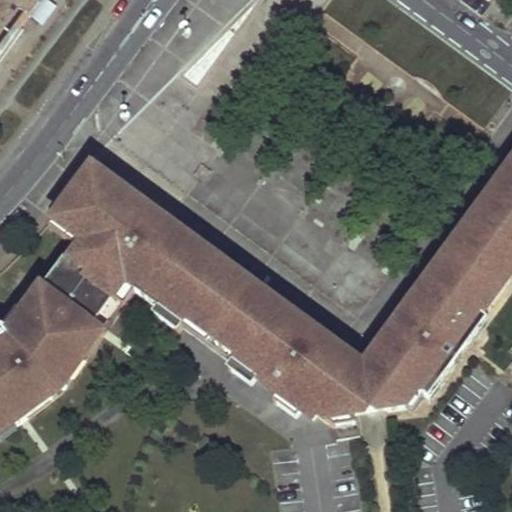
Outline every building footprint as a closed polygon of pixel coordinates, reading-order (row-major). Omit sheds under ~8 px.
[(0,0),(0,66),(49,0),(0,0)] [(511,171),(367,369),(366,371),(373,415),(374,415),(388,413),(382,378),(511,200),(511,171)] [(358,417),(373,415),(366,371),(363,369),(95,172),(85,186),(160,242),(161,242),(158,244),(175,257),(177,254),(306,349),(305,351),(322,363),(323,361),(353,383),(358,417)] [(0,426),(14,416),(19,424),(24,421),(54,399),(51,397),(81,356),(97,333),(95,331),(128,285),(138,293),(161,313),(163,311),(184,329),(232,369),(236,364),(259,381),(281,397),(304,414),(315,422),(318,417),(336,431),(338,442),(362,438),(358,417),(353,383),(323,361),(322,363),(305,351),(306,349),(177,254),(175,257),(158,244),(160,242),(84,187),(57,223),(57,224),(87,246),(74,264),(68,259),(26,317),(9,339),(7,335),(5,334),(4,333),(2,332),(0,332),(0,426)] [(511,201),(382,378),(388,413),(407,410),(418,394),(424,399),(434,385),(440,390),(457,368),(454,365),(457,365),(458,364),(461,362),(462,360),(462,358),(462,357),(462,355),(465,357),(481,334),(474,330),(483,318),(511,278),(511,201)] [(87,246),(57,224),(51,231),(52,233),(75,249),(68,259),(74,264),(87,246)] [(128,285),(95,331),(97,333),(105,338),(138,293),(128,285)] [(157,318),(180,336),(184,329),(163,311),(161,313),(157,318)] [(26,317),(19,312),(4,333),(5,334),(7,335),(9,339),(26,317)] [(489,323),(483,318),(474,330),(481,334),(489,323)] [(81,356),(51,397),(54,399),(56,401),(63,397),(88,361),(81,356)] [(232,369),(230,372),(253,389),(259,381),(236,364),(232,369)] [(434,385),(424,399),(426,400),(431,403),(440,390),(434,385)] [(426,400),(424,399),(418,394),(407,410),(414,416),(426,400)] [(281,397),(275,405),(298,422),(304,414),(281,397)] [(14,416),(0,426),(0,442),(21,427),(19,424),(14,416)]
